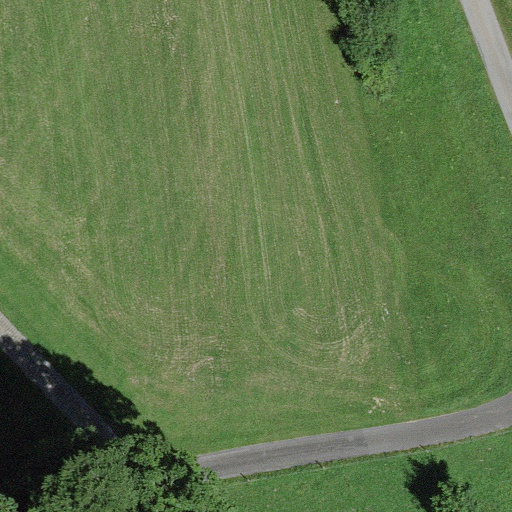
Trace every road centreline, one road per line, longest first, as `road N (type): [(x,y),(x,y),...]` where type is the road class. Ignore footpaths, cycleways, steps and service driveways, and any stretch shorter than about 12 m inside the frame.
road 1 (track): [(511,408),(371,445),(0,501)]
road 2 (track): [(129,481),(0,336)]
